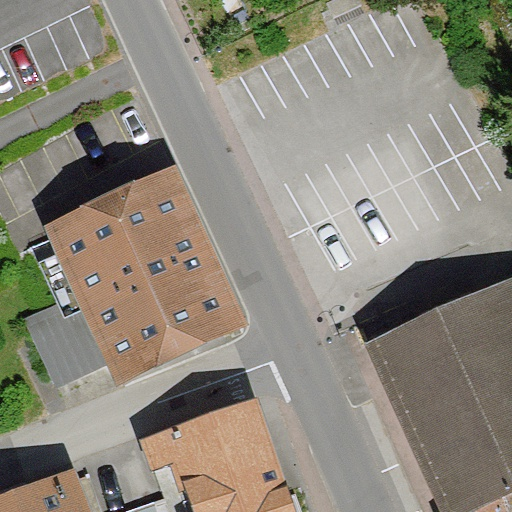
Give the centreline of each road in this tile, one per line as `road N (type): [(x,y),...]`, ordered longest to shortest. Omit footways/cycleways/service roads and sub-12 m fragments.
road 1 (tertiary): [(146,0),(305,352)]
road 2 (residential): [(0,462),(305,352)]
road 3 (tertiary): [(305,352),(374,511)]
